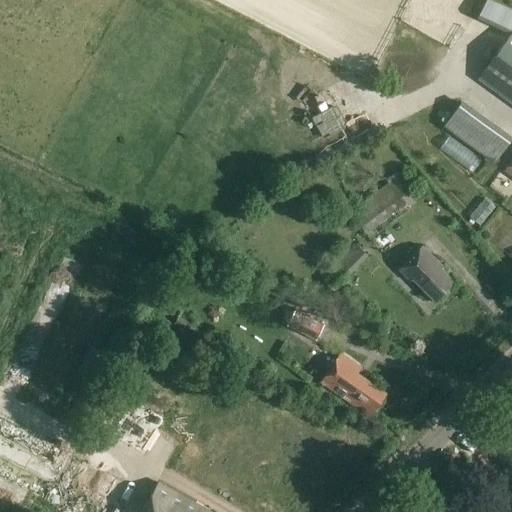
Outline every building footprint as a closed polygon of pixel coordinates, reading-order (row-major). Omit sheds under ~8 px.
[(511,32),(479,78),(511,101),(511,32)] [(427,103),(437,116),(459,100),(448,86),(427,103)] [(461,97),(440,121),(486,163),(508,139),(461,97)] [(400,176),(351,212),(368,235),(407,207),(400,198),(410,191),(400,176)] [(370,257),(357,244),(323,277),(336,291),(370,257)] [(434,300),(454,280),(443,269),(442,263),(423,244),(398,269),(408,279),(413,279),(434,300)] [(0,287),(0,342),(39,269),(16,257),(0,287)] [(0,373),(16,380),(65,269),(45,260),(6,347),(0,360),(0,373)] [(99,310),(111,276),(87,267),(82,279),(80,278),(71,301),(99,310)] [(294,312),(286,328),(316,343),(324,327),(294,312)] [(70,351),(75,368),(96,362),(91,345),(70,351)] [(370,415),(385,393),(356,373),(360,368),(340,354),(321,381),(370,415)] [(103,435),(141,452),(156,417),(153,416),(161,395),(139,386),(132,403),(143,408),(133,430),(110,420),(103,435)] [(0,417),(0,480),(49,501),(71,447),(0,417)] [(148,445),(163,454),(174,434),(159,426),(148,445)] [(188,468),(194,455),(183,450),(177,463),(188,468)] [(69,458),(51,508),(60,511),(128,511),(130,507),(115,502),(124,478),(69,458)] [(212,511),(213,511),(157,481),(140,511),(212,511)]
